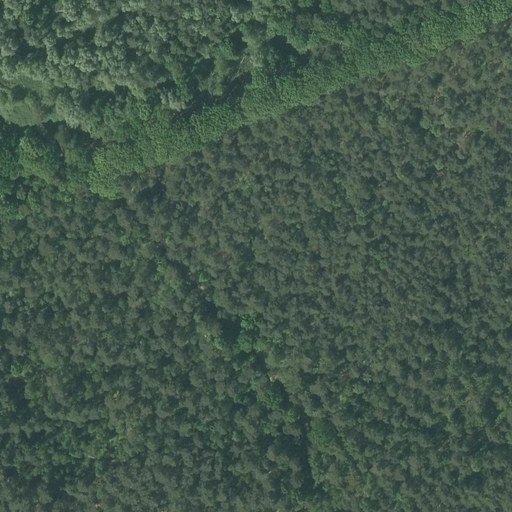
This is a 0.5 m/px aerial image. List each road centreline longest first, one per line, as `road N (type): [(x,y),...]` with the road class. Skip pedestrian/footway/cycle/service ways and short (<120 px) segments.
road 1 (track): [(82,149),(455,0)]
road 2 (track): [(82,149),(276,373)]
road 3 (track): [(282,384),(298,413),(303,464),(345,511)]
